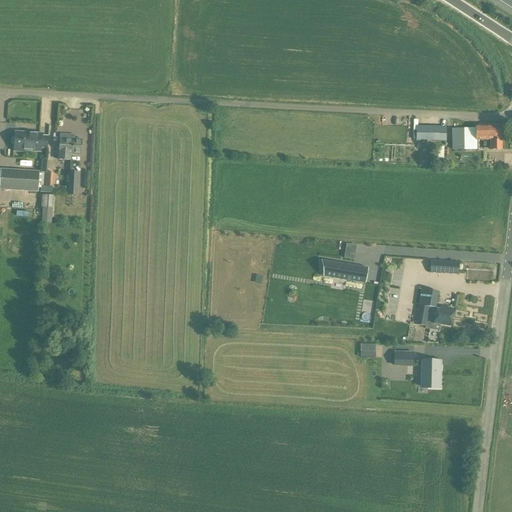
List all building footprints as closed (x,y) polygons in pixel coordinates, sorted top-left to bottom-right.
[(476,129),(452,130),(452,150),(476,149),(476,140),(490,140),(490,150),(502,150),(502,125),(476,125),(476,129)] [(418,128),(417,142),(430,142),(430,140),(442,140),(442,128),(418,128)] [(10,140),(10,144),(12,145),(12,148),(22,148),(22,151),(38,152),(38,148),(45,149),(45,137),(39,136),(39,134),(27,134),(25,135),(22,135),(20,133),(12,133),(12,138),(10,140)] [(53,138),(52,145),(59,145),(59,147),(54,147),(54,155),(58,155),(58,160),(70,161),(70,155),(81,155),(81,139),(53,138)] [(0,170),(0,190),(37,192),(38,172),(0,170)] [(43,173),(43,187),(52,187),(52,185),(56,185),(57,175),(59,175),(59,170),(53,170),(53,174),(43,173)] [(69,173),(68,195),(77,195),(78,173),(69,173)] [(42,195),(41,208),(51,208),(52,208),(53,196),(42,195)] [(51,222),(51,208),(41,208),(41,222),(51,222)] [(353,269),(353,266),(321,260),(321,261),(328,263),(326,278),(362,284),(364,271),(353,269)] [(458,275),(459,263),(431,261),(430,273),(458,275)] [(370,270),(370,291),(400,290),(399,269),(370,270)] [(453,276),(453,284),(465,284),(465,276),(453,276)] [(421,289),(415,325),(425,327),(425,329),(439,331),(440,325),(450,326),(453,309),(441,307),(440,310),(435,309),(438,292),(421,289)] [(356,315),(340,315),(340,326),(399,325),(399,314),(365,315),(365,319),(364,319),(364,324),(356,325),(356,315)] [(413,365),(413,353),(406,353),(405,365),(413,365)] [(439,389),(440,361),(421,361),(421,374),(422,374),(422,373),(424,373),(423,388),(427,388),(439,389)]
